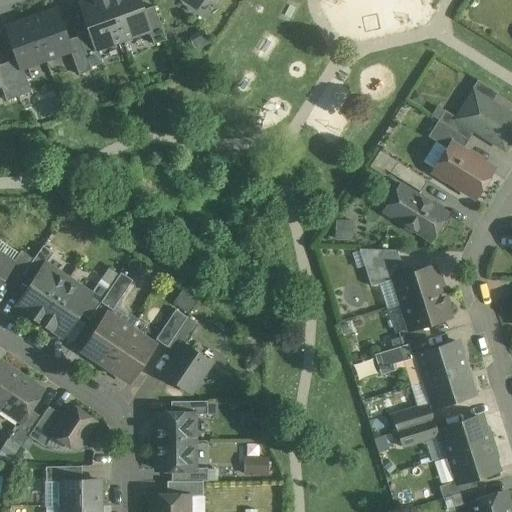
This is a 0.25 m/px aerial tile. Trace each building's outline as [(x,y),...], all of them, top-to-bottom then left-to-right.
[(123,39),(108,0),(91,0),(80,4),(96,49),(123,39)] [(138,0),(108,0),(123,39),(149,30),(138,0)] [(56,11),(31,19),(45,59),(70,50),(56,11)] [(31,19),(7,28),(21,68),(45,59),(31,19)] [(477,128),(508,145),(511,137),(511,109),(497,101),(502,93),(480,80),(458,117),(477,128)] [(438,130),(453,139),(466,147),(477,128),(458,117),(442,108),(436,117),(443,121),(438,130)] [(432,173),(477,199),(497,164),(466,147),(453,139),(432,173)] [(385,212),(434,241),(452,209),(403,180),(385,212)] [(27,246),(18,259),(4,279),(18,288),(40,255),(27,246)] [(18,259),(0,247),(0,286),(4,279),(18,259)] [(8,304),(37,323),(69,274),(40,255),(18,288),(8,304)] [(394,276),(402,303),(449,288),(441,262),(394,276)] [(102,283),(96,292),(82,313),(91,319),(100,305),(108,311),(110,309),(132,276),(123,271),(111,289),(102,283)] [(96,292),(69,274),(37,323),(64,341),(82,313),(96,292)] [(458,316),(449,288),(402,303),(411,330),(404,332),(407,341),(427,334),(424,326),(458,316)] [(80,352),(106,369),(135,326),(110,309),(108,311),(80,352)] [(177,351),(184,340),(188,343),(201,323),(181,309),(160,340),(177,351)] [(159,342),(135,326),(106,369),(129,385),(159,342)] [(420,359),(427,381),(472,367),(462,334),(417,348),(415,342),(376,354),(382,371),(420,359)] [(177,351),(163,371),(196,393),(217,362),(188,343),(184,340),(177,351)] [(0,402),(24,368),(4,354),(0,358),(0,402)] [(480,392),(472,367),(427,381),(433,400),(394,412),(400,433),(439,420),(435,406),(480,392)] [(48,385),(24,368),(0,402),(0,406),(22,422),(32,407),(48,385)] [(101,420),(69,398),(60,411),(48,428),(81,450),(101,420)] [(32,407),(22,422),(12,438),(25,447),(31,438),(38,443),(48,428),(60,411),(51,405),(44,416),(32,407)] [(154,408),(154,440),(200,441),(200,409),(154,408)] [(444,436),(451,456),(497,442),(488,414),(442,429),(439,420),(400,433),(405,448),(444,436)] [(200,469),(200,441),(154,440),(154,468),(171,469),(200,469)] [(505,467),(497,442),(451,456),(459,482),(445,486),(447,494),(479,484),(477,476),(505,467)] [(245,455),(260,455),(260,443),(245,444),(245,455)] [(270,474),(270,456),(245,456),(245,474),(270,474)] [(65,475),(78,475),(78,465),(50,465),(50,475),(65,475)] [(210,469),(200,469),(171,469),(171,491),(194,491),(210,492),(210,469)] [(65,475),(65,504),(108,505),(108,475),(78,475),(65,475)] [(468,498),(472,511),(511,511),(511,492),(510,485),(484,493),(482,486),(461,492),(463,499),(468,498)] [(154,491),(153,511),(193,511),(194,491),(171,491),(154,491)]
